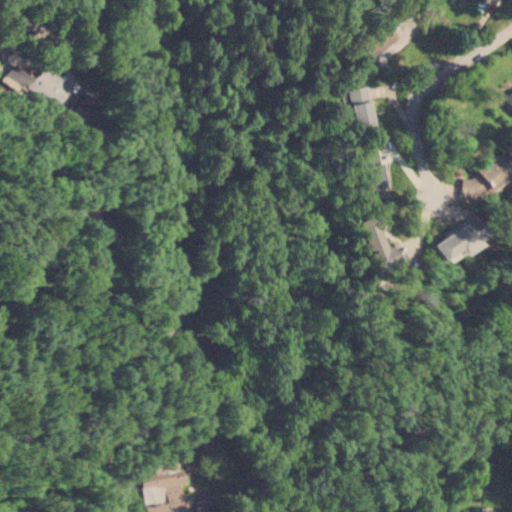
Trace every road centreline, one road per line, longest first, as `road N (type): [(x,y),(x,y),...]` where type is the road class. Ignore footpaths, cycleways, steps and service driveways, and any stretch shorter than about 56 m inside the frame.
road 1 (residential): [(0,8),(121,55),(148,88),(172,312)]
road 2 (residential): [(432,197),(412,131),(412,101),(421,86),(511,28)]
road 3 (residential): [(256,511),(185,385),(172,312)]
